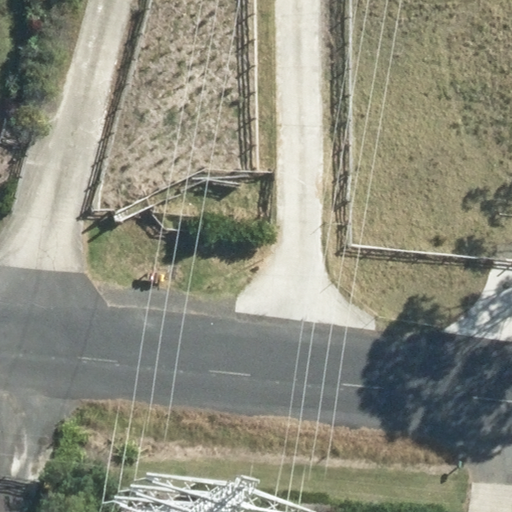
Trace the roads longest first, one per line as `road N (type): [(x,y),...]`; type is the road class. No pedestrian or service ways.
road 1 (residential): [(511,400),(0,350)]
road 2 (track): [(289,375),(298,0)]
road 3 (track): [(39,354),(130,0)]
road 4 (track): [(39,354),(0,506)]
